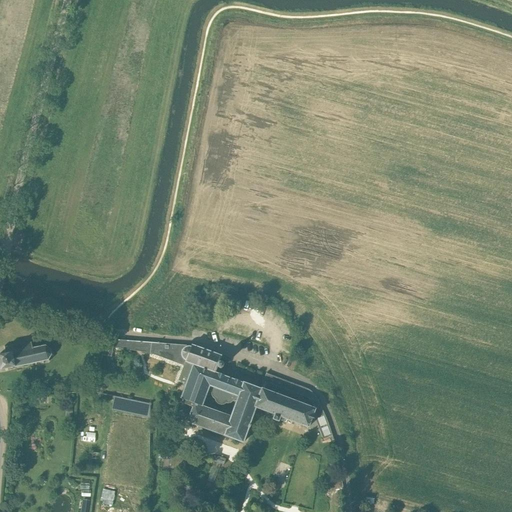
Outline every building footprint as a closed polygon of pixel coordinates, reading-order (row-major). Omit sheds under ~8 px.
[(180,399),(182,399),(181,403),(192,407),(187,422),(242,443),(255,408),(274,415),(272,420),(278,422),(280,417),(308,428),(315,409),(261,389),(261,390),(215,373),(217,368),(221,369),(223,364),(223,363),(219,362),(221,356),(191,345),(107,339),(102,356),(111,356),(113,347),(150,353),(184,365),(179,380),(186,383),(180,399)] [(4,348),(5,354),(0,354),(0,367),(1,370),(35,363),(35,365),(48,362),(49,361),(53,356),(53,355),(51,349),(51,348),(46,344),(44,344),(32,346),(31,342),(31,341),(30,341),(4,346),(3,346),(4,348)] [(112,409),(149,416),(150,405),(114,397),(112,409)] [(314,416),(323,439),(331,436),(322,412),(314,416)] [(183,471),(186,451),(173,449),(170,469),(183,471)] [(90,452),(90,464),(98,464),(98,453),(90,452)] [(224,465),(226,459),(216,456),(214,461),(224,465)] [(88,511),(90,500),(82,499),(80,511),(88,511)]
